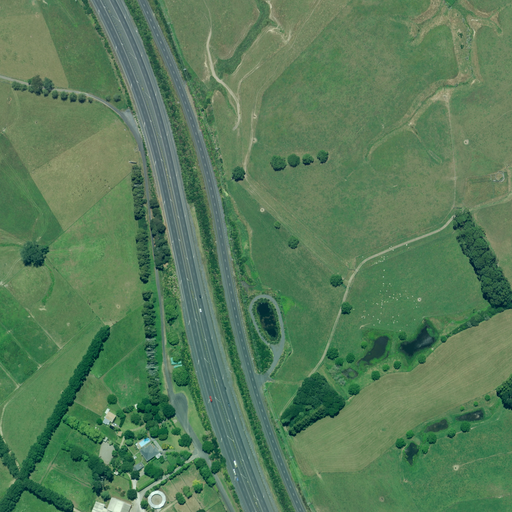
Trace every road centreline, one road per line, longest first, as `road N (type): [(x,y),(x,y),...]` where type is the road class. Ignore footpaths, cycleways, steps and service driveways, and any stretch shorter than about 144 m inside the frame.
road 1 (unclassified): [(140,0),(191,117),(243,358),(299,511)]
road 2 (motorway): [(250,511),(206,390),(147,134),(93,0)]
road 3 (motorway): [(106,0),(146,94),(212,371),(262,511)]
road 4 (unclassified): [(60,88),(104,101),(136,137),(167,386),(230,511)]
road 5 (track): [(252,385),(272,366),(281,339),(272,301),(252,300),(252,317),(270,347)]
